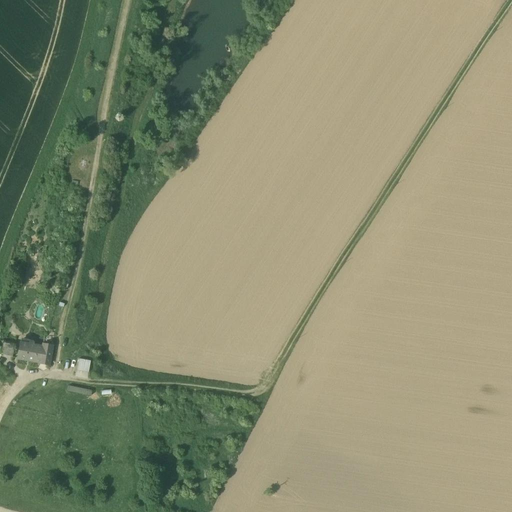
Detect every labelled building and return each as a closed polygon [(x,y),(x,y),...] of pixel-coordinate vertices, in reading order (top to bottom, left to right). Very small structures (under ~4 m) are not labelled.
[(32,346),(43,347),(44,345),(44,339),(33,338),(32,342),(33,343),(32,346)] [(41,363),(43,347),(32,346),(33,343),(32,342),(30,342),(29,345),(20,343),(18,359),(41,363)] [(52,346),(49,346),(44,345),(43,347),(41,363),(40,364),(49,365),(52,346)] [(14,349),(4,346),(1,354),(12,357),(14,349)] [(86,371),(88,360),(77,358),(75,370),(86,371)]
